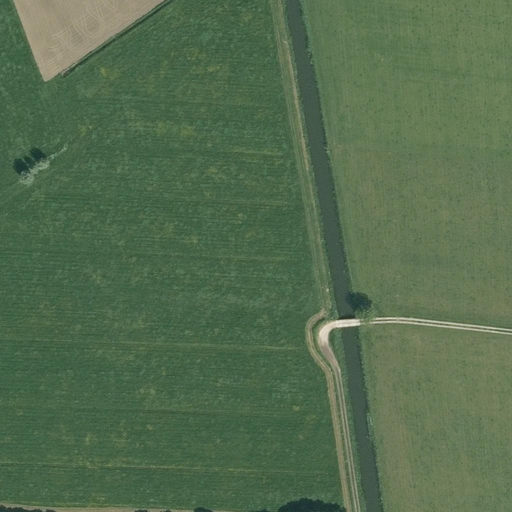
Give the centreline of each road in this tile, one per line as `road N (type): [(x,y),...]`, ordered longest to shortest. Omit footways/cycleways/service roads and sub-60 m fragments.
road 1 (track): [(330,325),(279,0)]
road 2 (track): [(330,325),(323,337),(336,366),(358,511)]
road 3 (track): [(511,334),(403,321),(330,325)]
